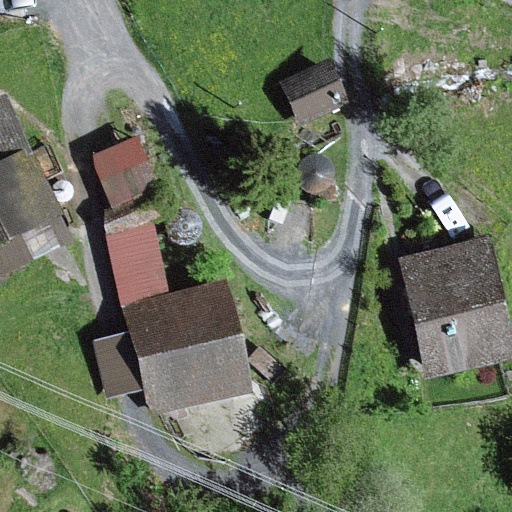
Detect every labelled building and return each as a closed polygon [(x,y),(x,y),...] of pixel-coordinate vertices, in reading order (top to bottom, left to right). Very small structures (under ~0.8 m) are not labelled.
[(327,62),(280,81),(297,124),(344,106),(327,62)] [(0,164),(28,152),(4,98),(0,99),(0,164)] [(135,142),(92,158),(112,217),(149,204),(158,202),(135,142)] [(0,164),(0,244),(58,217),(28,152),(0,164)] [(169,301),(149,204),(112,217),(100,221),(124,313),(169,301)] [(511,360),(486,242),(397,262),(424,383),(511,363),(511,360)] [(169,301),(124,313),(153,421),(252,394),(224,286),(169,301)]
